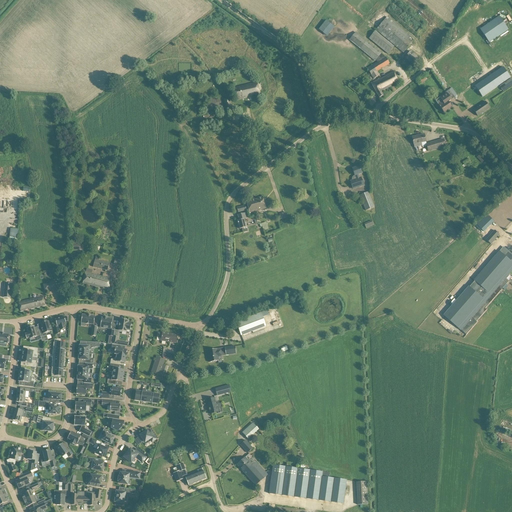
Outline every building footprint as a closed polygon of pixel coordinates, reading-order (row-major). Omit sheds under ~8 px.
[(499,16),(480,29),(490,43),(509,30),(499,16)] [(410,36),(406,33),(387,17),(378,28),(377,27),(375,29),(376,30),(403,53),(413,41),(408,38),(410,36)] [(326,19),(319,29),(327,36),(335,26),(326,19)] [(388,54),(392,48),(394,46),(375,31),(374,33),(369,38),(388,54)] [(385,57),(381,53),(356,32),(349,40),(375,61),(376,60),(377,62),(367,68),(373,79),(379,75),(378,74),(383,71),(381,68),(389,63),(385,57)] [(402,61),(412,68),(420,59),(410,51),(402,61)] [(451,98),(485,75),(481,68),(445,92),(446,94),(443,96),(436,101),(440,106),(439,106),(440,107),(444,113),(452,107),(448,102),(452,100),(451,98)] [(399,82),(396,78),(393,71),(371,84),(379,98),(380,98),(379,97),(383,95),(381,92),(391,86),(390,85),(393,84),(394,85),(399,82)] [(429,74),(419,80),(420,82),(430,76),(429,74)] [(511,80),(511,79),(499,86),(503,91),(511,84),(511,80)] [(257,82),(233,88),(236,100),(252,96),(251,95),(255,94),(255,95),(259,94),(257,82)] [(229,98),(223,99),(227,114),(234,112),(232,106),(229,98)] [(215,100),(205,102),(207,109),(216,107),(215,100)] [(478,116),(490,108),(485,101),(473,110),(478,116)] [(234,130),(222,132),(223,139),(235,138),(234,130)] [(426,144),(426,141),(424,134),(412,137),(414,144),(421,142),(423,147),(427,146),(428,151),(445,146),(443,139),(426,144)] [(476,157),(482,162),(485,159),(480,153),(476,157)] [(362,169),(360,164),(355,166),(353,167),(353,168),(352,169),(354,175),(354,176),(353,177),(352,178),(352,179),(352,180),(350,181),(353,189),(363,185),(361,177),(359,178),(358,174),(362,173),(361,171),(361,170),(362,169)] [(374,207),(369,195),(368,192),(360,195),(360,196),(357,197),(359,201),(361,200),(366,211),(374,207)] [(266,208),(264,201),(263,196),(258,198),(258,199),(255,199),(246,201),(249,213),(254,212),(266,208)] [(239,220),(238,221),(240,229),(242,228),(243,233),(248,231),(247,227),(245,219),(246,219),(245,213),(238,215),(239,220)] [(495,222),(487,214),(477,225),(485,232),(495,222)] [(10,237),(18,238),(18,228),(10,228),(10,237)] [(491,244),(496,238),(500,235),(495,230),(487,240),(491,244)] [(71,250),(80,250),(80,244),(76,244),(76,242),(71,242),(71,250)] [(511,255),(508,253),(505,256),(500,251),(474,280),(475,281),(470,287),(469,286),(444,315),(466,335),(477,323),(476,322),(486,310),(485,309),(509,282),(506,279),(511,271),(511,255)] [(109,263),(95,260),(93,267),(108,271),(109,263)] [(108,290),(109,285),(111,279),(86,272),(83,284),(87,285),(90,286),(100,288),(100,287),(103,288),(103,289),(108,290)] [(46,283),(44,284),(45,291),(48,290),(56,288),(58,288),(56,281),(55,281),(51,283),(50,280),(48,281),(49,283),(47,284),(46,283)] [(10,298),(12,284),(5,283),(3,297),(10,298)] [(43,296),(40,297),(40,295),(37,296),(38,297),(19,302),(20,307),(21,312),(26,310),(26,309),(29,309),(29,310),(45,306),(43,296)] [(241,335),(266,326),(261,312),(236,322),(241,335)] [(81,323),(94,325),(95,316),(91,316),(91,315),(87,314),(87,315),(82,315),(81,323)] [(114,337),(114,336),(115,327),(111,326),(113,319),(108,319),(108,317),(103,316),(103,318),(102,318),(100,327),(110,329),(109,336),(114,337)] [(66,329),(65,326),(64,324),(66,323),(64,317),(55,319),(57,326),(58,327),(54,328),(56,335),(60,333),(59,330),(61,329),(61,330),(66,329)] [(128,323),(128,321),(120,319),(120,324),(119,323),(119,326),(118,331),(127,332),(127,330),(130,330),(131,323),(128,323)] [(48,321),(47,322),(46,321),(43,322),(43,323),(41,323),(42,327),(42,329),(39,330),(39,332),(41,338),(42,341),(45,341),(48,341),(46,333),(52,331),(50,325),(48,321)] [(37,337),(38,339),(41,338),(39,332),(36,333),(34,326),(32,327),(32,325),(28,327),(28,328),(27,328),(28,333),(25,334),(26,339),(29,338),(30,339),(37,337)] [(0,342),(8,343),(8,342),(9,343),(9,339),(8,339),(9,335),(4,334),(4,333),(1,333),(1,334),(0,334),(0,333),(0,342)] [(169,342),(170,334),(162,333),(157,333),(157,337),(162,338),(161,341),(169,342)] [(169,342),(171,342),(176,343),(177,335),(170,334),(169,342)] [(117,341),(118,337),(114,336),(114,337),(112,344),(121,345),(122,346),(123,342),(117,341)] [(54,339),(54,342),(53,349),(64,349),(65,343),(61,343),(61,339),(58,339),(54,339)] [(86,346),(80,345),(79,347),(79,348),(78,351),(79,351),(79,353),(89,353),(89,351),(93,348),(94,348),(95,347),(99,347),(100,343),(86,342),(86,346)] [(120,349),(121,345),(112,344),(111,351),(115,351),(114,354),(116,355),(126,356),(127,350),(120,349)] [(226,355),(236,353),(235,346),(225,348),(226,355)] [(37,353),(38,348),(29,347),(29,350),(23,350),(23,352),(22,352),(21,356),(32,357),(37,358),(38,358),(35,357),(35,354),(36,353),(37,353)] [(176,349),(171,348),(164,347),(162,357),(175,359),(176,349)] [(217,349),(207,350),(209,362),(219,361),(218,356),(222,356),(221,350),(217,350),(217,349)] [(79,354),(78,354),(78,357),(79,358),(79,359),(85,360),(85,363),(93,364),(94,359),(91,359),(92,353),(89,353),(79,353),(79,354)] [(125,363),(126,356),(116,355),(116,358),(114,357),(114,359),(112,359),(111,360),(110,364),(119,365),(120,365),(120,362),(125,363)] [(36,368),(36,364),(35,364),(36,362),(35,361),(32,360),(32,357),(21,356),(20,360),(21,360),(21,362),(26,363),(26,366),(27,366),(35,368),(36,368)] [(165,359),(160,358),(156,357),(151,372),(160,375),(165,377),(169,366),(163,365),(165,359)] [(85,366),(78,366),(78,369),(77,368),(77,373),(88,373),(88,369),(92,369),(93,364),(85,363),(85,366)] [(118,369),(119,365),(110,364),(110,368),(111,368),(111,370),(113,370),(112,374),(123,376),(123,375),(124,375),(125,372),(124,371),(124,370),(118,369)] [(20,371),(19,371),(18,375),(31,377),(32,377),(33,373),(34,373),(35,368),(27,366),(26,370),(20,369),(20,371)] [(88,378),(88,373),(77,373),(77,377),(77,380),(84,380),(84,383),(91,384),(92,378),(88,378)] [(122,382),(123,376),(112,374),(112,378),(109,378),(109,379),(108,379),(107,384),(116,385),(116,381),(122,382)] [(30,383),(31,377),(18,375),(18,379),(19,379),(18,381),(24,382),(24,386),(33,387),(34,383),(30,383)] [(93,384),(91,384),(84,383),(84,386),(77,386),(76,394),(82,394),(82,395),(85,395),(85,394),(86,394),(87,389),(93,389),(93,384)] [(231,392),(229,385),(221,387),(222,394),(231,392)] [(112,387),(111,395),(120,397),(121,389),(112,387)] [(59,400),(61,400),(61,398),(62,399),(62,395),(61,395),(61,394),(56,393),(56,392),(48,391),(48,398),(49,398),(49,402),(50,402),(58,403),(59,400)] [(25,397),(17,396),(16,402),(15,405),(27,407),(27,403),(25,403),(25,397)] [(218,408),(217,404),(216,404),(215,398),(207,400),(208,406),(207,407),(209,414),(218,412),(217,408),(218,408)] [(86,405),(91,406),(91,400),(84,399),(83,403),(76,403),(75,411),(82,411),(82,412),(85,412),(85,411),(86,411),(86,405)] [(49,402),(39,401),(36,401),(36,406),(38,406),(38,407),(46,408),(46,410),(49,410),(49,413),(49,415),(53,415),(53,414),(56,414),(57,415),(57,414),(59,414),(59,413),(60,413),(60,410),(59,410),(59,406),(50,405),(50,402),(49,402)] [(102,401),(102,405),(110,406),(110,411),(115,411),(119,412),(120,412),(120,405),(116,404),(116,402),(115,402),(115,401),(102,401)] [(108,414),(107,418),(108,417),(108,419),(113,420),(112,424),(111,428),(117,431),(122,427),(122,425),(123,425),(124,421),(117,420),(118,419),(119,419),(119,416),(115,415),(108,414)] [(45,421),(46,417),(38,415),(37,422),(42,424),(42,426),(44,426),(43,431),(48,431),(48,432),(52,432),(52,431),(53,431),(53,430),(54,430),(54,427),(53,427),(53,423),(45,422),(45,421)] [(74,418),(74,421),(74,425),(82,426),(81,427),(79,432),(83,434),(89,437),(91,438),(94,433),(85,428),(86,417),(75,417),(75,418),(74,418)] [(253,423),(242,432),(248,439),(258,429),(253,423)] [(104,428),(101,435),(104,436),(102,440),(105,441),(104,444),(107,446),(108,443),(111,444),(111,443),(112,444),(113,441),(113,440),(114,437),(110,435),(112,432),(104,428)] [(148,431),(147,430),(137,437),(140,441),(143,440),(145,442),(150,439),(152,442),(157,439),(151,430),(148,431)] [(71,431),(67,439),(71,441),(70,443),(75,445),(76,443),(77,444),(79,440),(82,441),(83,438),(86,439),(84,443),(88,444),(89,443),(91,438),(89,437),(83,434),(82,437),(71,431)] [(91,438),(89,443),(95,446),(94,447),(97,449),(95,452),(96,452),(95,454),(98,455),(99,454),(101,455),(101,456),(102,456),(104,457),(105,456),(107,453),(106,452),(108,449),(99,445),(100,442),(91,438)] [(248,453),(251,450),(253,448),(245,440),(240,445),(248,453)] [(69,457),(74,454),(69,446),(66,448),(63,443),(61,444),(60,444),(58,445),(58,447),(56,448),(62,457),(66,454),(69,457)] [(12,450),(10,459),(18,461),(18,460),(20,461),(21,457),(23,450),(21,449),(21,448),(18,447),(18,448),(16,448),(16,449),(14,448),(13,451),(12,450)] [(126,453),(122,457),(126,460),(127,459),(130,462),(133,459),(134,459),(135,457),(138,459),(142,463),(144,461),(147,457),(141,452),(139,455),(130,449),(127,453),(126,453)] [(29,451),(27,459),(32,460),(32,463),(38,464),(39,454),(36,454),(36,452),(33,452),(33,451),(29,450),(29,451)] [(45,462),(49,462),(51,468),(57,467),(57,466),(55,456),(52,456),(50,450),(43,452),(44,457),(43,457),(42,457),(41,463),(42,463),(45,462)] [(95,458),(88,457),(86,457),(82,456),(82,459),(88,459),(87,464),(92,465),(92,466),(94,466),(94,469),(102,471),(102,470),(104,470),(104,466),(103,466),(104,463),(94,461),(95,458)] [(256,485),(260,482),(268,475),(255,461),(251,464),(245,457),(237,464),(256,485)] [(176,467),(173,469),(175,473),(174,473),(177,481),(183,479),(182,477),(180,471),(185,469),(183,463),(176,466),(179,471),(178,472),(176,467)] [(270,489),(269,494),(343,504),(344,499),(346,480),(329,477),(330,473),(322,472),(309,470),(300,469),(273,465),(270,489)] [(199,472),(186,477),(189,485),(206,478),(202,468),(198,470),(199,472)] [(133,471),(127,470),(126,474),(120,473),(120,477),(119,476),(118,481),(119,481),(119,483),(127,484),(129,477),(139,479),(140,472),(133,471)] [(17,485),(19,488),(30,484),(27,478),(33,476),(31,471),(18,476),(20,479),(15,481),(16,482),(15,483),(16,485),(17,485)] [(87,485),(97,487),(97,484),(100,484),(101,477),(91,475),(90,478),(88,478),(87,485)] [(367,481),(357,482),(358,505),(368,504),(367,481)] [(135,494),(135,490),(124,488),(124,492),(116,491),(115,502),(116,502),(116,504),(122,505),(122,503),(124,503),(125,495),(130,496),(130,494),(135,494)] [(24,500),(33,496),(31,490),(21,494),(23,497),(24,500)] [(89,505),(95,505),(95,502),(95,499),(95,498),(96,498),(100,499),(101,491),(97,490),(96,495),(90,495),(89,495),(89,505)] [(55,499),(55,501),(57,501),(57,503),(57,505),(62,505),(64,505),(64,504),(65,491),(61,491),(55,491),(55,495),(55,499)] [(0,504),(8,501),(7,500),(8,500),(7,496),(6,497),(5,495),(0,497),(0,504)] [(33,496),(24,500),(25,503),(27,506),(36,502),(33,496)] [(30,509),(29,509),(30,509),(31,511),(30,511),(42,511),(42,510),(46,508),(45,505),(44,502),(39,505),(34,507),(30,509)]
